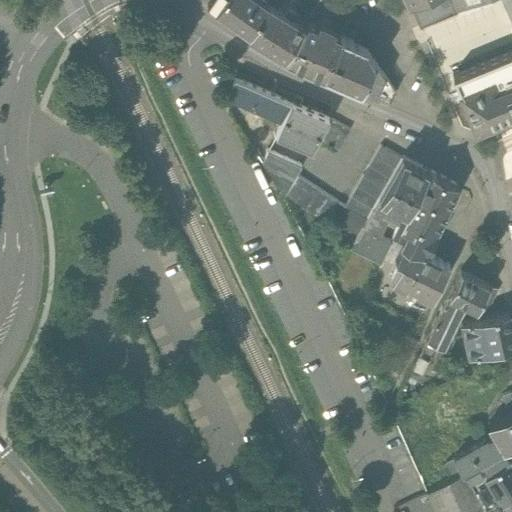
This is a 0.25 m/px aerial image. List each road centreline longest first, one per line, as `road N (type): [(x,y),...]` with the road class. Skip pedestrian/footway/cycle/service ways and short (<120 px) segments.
road 1 (residential): [(175,0),(205,31),(449,144),(484,150)]
road 2 (tertiary): [(24,56),(6,122),(17,226)]
road 3 (tertiary): [(0,373),(28,320),(34,287),(17,226)]
